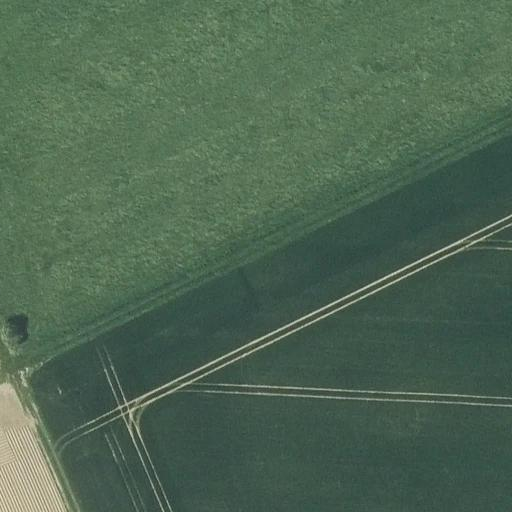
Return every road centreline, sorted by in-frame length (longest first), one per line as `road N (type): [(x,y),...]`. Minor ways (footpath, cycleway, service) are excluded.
road 1 (track): [(20,389),(511,144)]
road 2 (track): [(20,389),(74,511)]
